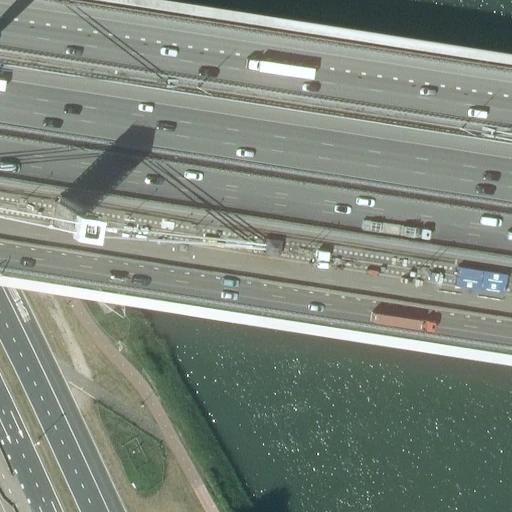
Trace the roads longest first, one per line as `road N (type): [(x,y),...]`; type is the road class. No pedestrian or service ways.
road 1 (motorway): [(511,180),(0,99)]
road 2 (motorway): [(511,111),(0,31)]
road 3 (motorway): [(0,160),(511,240)]
road 4 (motorway): [(0,228),(511,308)]
road 5 (secondary): [(93,511),(0,316)]
